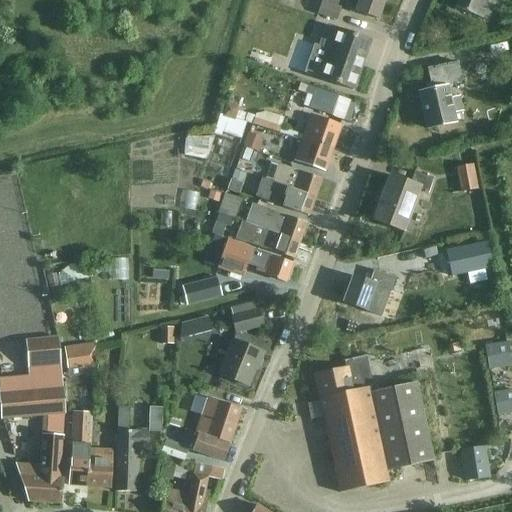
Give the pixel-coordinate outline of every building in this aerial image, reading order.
[(321,0),(321,3),(317,14),(336,20),(340,9),(336,8),(338,0),(321,0)] [(384,0),(347,0),(344,8),(355,12),(377,20),(384,0)] [(457,0),(454,8),(487,22),(494,5),(489,3),(490,0),(457,0)] [(320,79),(352,91),(370,41),(326,25),(318,48),(330,52),(320,79)] [(457,64),(429,70),(432,85),(427,86),(428,92),(419,94),(427,129),(456,123),(453,113),(462,111),(459,97),(450,99),(447,84),(461,81),(457,64)] [(308,95),(304,107),(330,117),(337,97),(307,87),(305,94),(308,95)] [(257,112),(284,116),(286,102),(259,98),(257,112)] [(356,104),(341,99),(334,118),(349,123),(356,104)] [(223,104),(219,117),(233,121),(237,108),(223,104)] [(255,116),(252,125),(277,134),(282,119),(265,114),(255,116)] [(310,115),(302,139),(332,149),(340,126),(310,115)] [(247,134),(242,148),(256,153),(261,139),(247,134)] [(324,173),(332,149),(302,139),(293,162),(324,173)] [(461,191),(476,188),(471,165),(456,169),(461,191)] [(278,166),(271,184),(279,187),(314,200),(321,182),(297,173),(278,166)] [(234,171),(230,183),(240,187),(244,175),(234,171)] [(372,221),(402,232),(419,189),(429,192),(433,181),(414,173),(410,184),(389,176),(372,221)] [(314,200),(279,187),(260,180),(255,197),(273,204),(277,194),(285,197),(281,207),(308,216),(314,200)] [(201,181),(199,188),(207,191),(209,184),(201,181)] [(210,191),(207,199),(217,203),(220,194),(210,191)] [(234,219),(242,198),(227,192),(219,214),(234,219)] [(259,229),(287,239),(298,243),(305,225),(250,205),(244,223),(260,228),(259,229)] [(259,229),(244,223),(240,221),(234,238),(292,260),(298,243),(287,239),(259,229)] [(216,223),(212,235),(221,238),(224,226),(216,223)] [(285,283),(292,264),(227,240),(217,269),(242,278),(246,265),(257,269),(255,272),(285,283)] [(132,266),(149,267),(150,242),(133,241),(132,266)] [(485,243),(445,252),(451,277),(491,268),(485,243)] [(351,275),(341,303),(344,304),(381,317),(391,292),(392,292),(396,280),(374,272),(371,282),(351,275)] [(55,274),(46,276),(49,288),(58,286),(55,274)] [(217,278),(180,288),(185,306),(221,297),(217,278)] [(131,283),(130,299),(153,300),(154,285),(131,283)] [(255,302),(230,308),(233,318),(231,318),(235,334),(262,327),(258,311),(255,302)] [(180,325),(179,340),(194,336),(190,323),(180,325)] [(172,329),(160,329),(159,344),(172,345),(172,329)] [(28,378),(0,380),(0,393),(2,417),(63,412),(60,367),(57,337),(25,340),(28,378)] [(248,387),(261,353),(232,341),(218,375),(248,387)] [(95,343),(65,349),(67,369),(93,366),(95,343)] [(457,343),(447,345),(448,352),(458,350),(457,343)] [(505,343),(485,346),(488,367),(508,364),(505,343)] [(0,360),(19,358),(18,348),(0,350),(0,360)] [(345,369),(314,376),(323,417),(339,494),(388,483),(385,471),(384,472),(373,417),(368,394),(373,393),(365,358),(366,357),(343,362),(343,363),(344,362),(345,369)] [(373,393),(368,394),(373,417),(384,472),(385,471),(431,462),(422,417),(415,383),(373,393)] [(511,390),(493,393),(496,414),(511,411),(511,390)] [(208,398),(196,434),(228,445),(240,410),(208,398)] [(118,407),(118,431),(117,492),(139,493),(139,450),(148,450),(148,431),(129,431),(130,407),(118,407)] [(161,428),(161,417),(161,407),(149,407),(148,427),(161,428)] [(68,486),(87,487),(91,450),(89,450),(92,415),(73,413),(71,445),(69,445),(68,460),(69,460),(68,486)] [(169,420),(168,425),(178,429),(180,423),(169,420)] [(228,445),(196,434),(185,430),(180,446),(165,441),(161,453),(183,460),(187,450),(223,462),(228,445)] [(60,481),(62,440),(42,438),(40,467),(16,465),(21,479),(28,502),(62,505),(63,482),(60,481)] [(482,448),(460,451),(465,482),(487,479),(482,448)] [(91,450),(87,487),(110,489),(113,451),(91,450)] [(163,461),(158,479),(171,482),(175,464),(163,461)] [(188,497),(185,511),(205,511),(208,499),(203,498),(207,479),(221,482),(223,471),(209,468),(195,465),(189,491),(188,497)] [(159,511),(185,511),(188,497),(189,491),(181,489),(180,493),(165,490),(159,511)]
